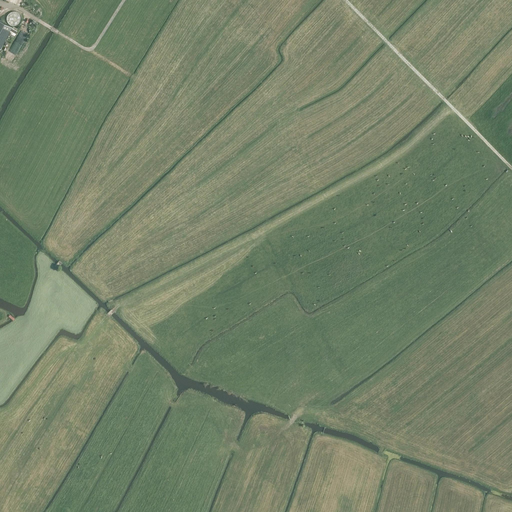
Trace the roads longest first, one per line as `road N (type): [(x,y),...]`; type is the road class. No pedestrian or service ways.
road 1 (track): [(511,70),(463,119),(381,178),(113,310),(83,348)]
road 2 (track): [(83,348),(125,365),(240,450),(284,434),(299,409)]
road 3 (track): [(344,0),(511,168)]
